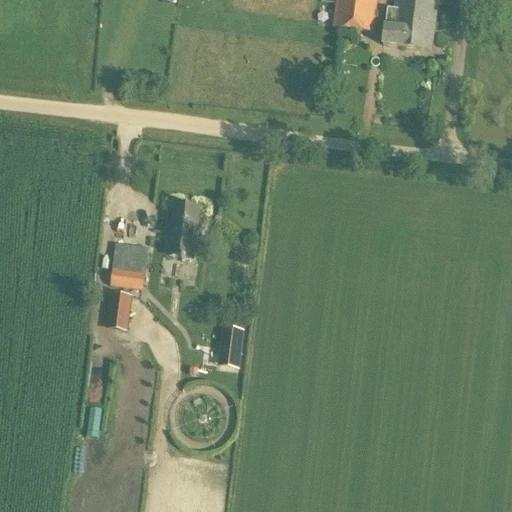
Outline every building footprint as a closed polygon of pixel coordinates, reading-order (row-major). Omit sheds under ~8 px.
[(373,35),(377,0),(336,0),(333,30),(373,35)] [(432,53),(438,0),(397,0),(397,13),(388,12),(385,48),(432,53)] [(501,17),(503,0),(480,0),(478,14),(501,17)] [(193,261),(200,212),(175,209),(168,258),(193,261)] [(143,293),(145,275),(112,271),(110,289),(143,293)] [(110,296),(106,331),(128,334),(132,298),(110,296)] [(244,333),(222,330),(220,350),(242,353),(244,333)]
